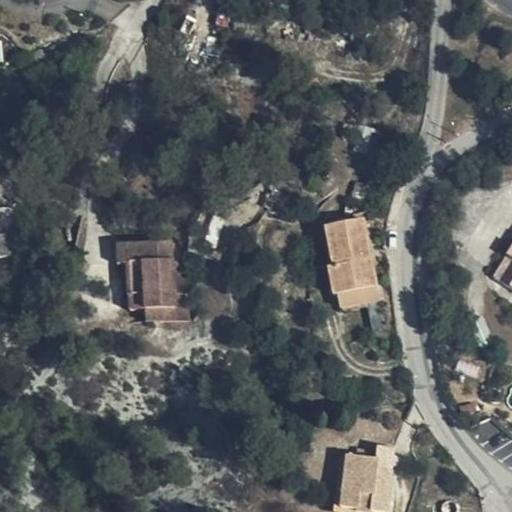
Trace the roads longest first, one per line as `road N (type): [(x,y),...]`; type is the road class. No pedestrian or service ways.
road 1 (residential): [(431,190),(412,245),(433,412),(510,503)]
road 2 (residential): [(441,0),(431,190)]
